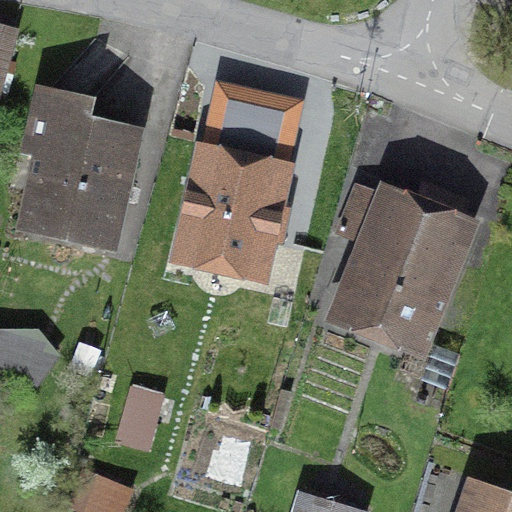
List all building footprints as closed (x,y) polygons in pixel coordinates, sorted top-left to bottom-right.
[(83,126),(88,106),(42,95),(30,148),(45,152),(29,222),(108,240),(131,137),(83,126)] [(248,96),(234,161),(206,154),(182,256),(257,274),(265,238),(280,241),(287,210),(272,207),(295,107),(248,96)] [(342,317),(415,346),(463,226),(360,185),(341,234),(371,245),(342,317)] [(511,511),(511,502),(475,490),(467,511),(511,511)] [(357,511),(303,495),(297,511),(357,511)]
